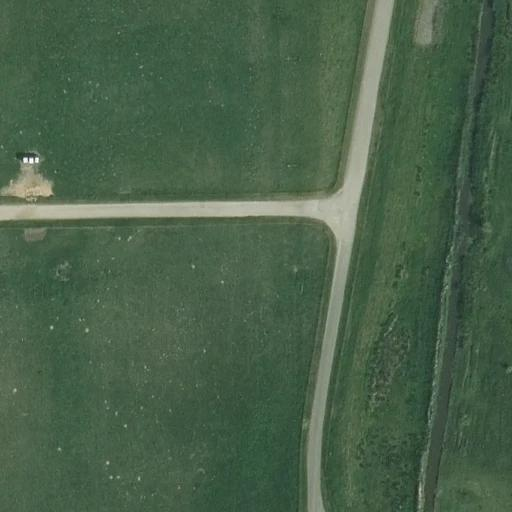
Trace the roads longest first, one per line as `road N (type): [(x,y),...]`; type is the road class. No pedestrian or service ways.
road 1 (unclassified): [(313,511),(314,436),(384,0)]
road 2 (track): [(349,206),(0,212)]
